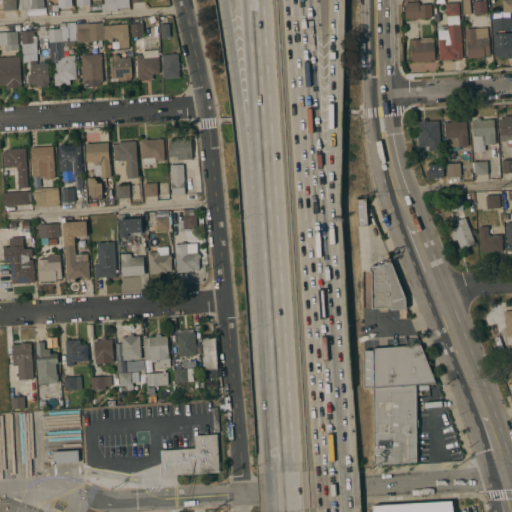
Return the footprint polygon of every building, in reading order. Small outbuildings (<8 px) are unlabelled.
[(16,0),(16,10),(3,11),(2,0),(16,0)] [(43,0),(44,8),(21,10),(21,0),(43,0)] [(128,0),(129,8),(117,8),(117,3),(104,4),(104,0),(128,0)] [(470,0),(471,14),(464,14),(463,0),(470,0)] [(486,0),(487,13),(474,14),(473,1),(486,0)] [(511,0),(511,11),(503,12),(502,0),(511,0)] [(419,1),(419,4),(431,4),(432,17),(416,18),(416,20),(411,20),(411,18),(405,19),(405,2),(419,1)] [(437,26),(448,25),(446,3),(458,2),(459,15),(459,24),(460,24),(462,59),(456,59),(456,58),(440,59),(437,26)] [(511,17),(511,29),(511,55),(511,58),(506,58),(505,55),(504,57),(500,57),(498,56),(495,56),(492,18),(511,17)] [(59,28),(59,23),(76,22),(77,40),(64,41),(65,56),(75,56),(76,79),(70,79),(70,81),(69,81),(70,84),(54,85),(53,63),(50,63),(50,58),(49,58),(48,29),(59,28)] [(88,23),(103,22),(104,40),(91,41),(91,42),(90,42),(91,44),(81,45),(81,42),(78,42),(77,24),(88,23)] [(143,23),(143,36),(133,36),(132,23),(143,23)] [(104,42),(104,25),(128,24),(129,42),(129,47),(119,48),(118,37),(112,38),(112,41),(104,42)] [(169,24),(170,37),(161,38),(160,24),(169,24)] [(488,27),(488,38),(489,38),(490,54),(484,55),(484,57),(467,57),(465,28),(488,27)] [(34,36),(33,36),(33,43),(33,54),(24,55),(22,31),(34,30),(34,36)] [(0,31),(17,31),(18,49),(4,50),(4,45),(0,45),(0,31)] [(433,37),(435,62),(428,62),(428,61),(412,61),(411,39),(421,39),(420,37),(433,37)] [(100,86),(88,86),(88,83),(83,84),(81,55),(101,53),(103,82),(100,83),(100,86)] [(178,53),(179,77),(164,78),(162,54),(178,53)] [(158,57),(160,73),(153,73),(153,76),(152,76),(153,79),(138,80),(137,55),(138,55),(138,54),(141,54),(141,55),(144,54),(144,57),(158,57)] [(119,55),(119,57),(131,57),(132,77),(131,77),(131,80),(118,80),(118,78),(111,78),(111,69),(113,69),(113,55),(119,55)] [(0,56),(19,56),(22,87),(13,88),(13,85),(0,85),(0,56)] [(37,60),(37,63),(48,62),(49,82),(48,82),(48,86),(36,86),(36,83),(29,83),(29,74),(31,74),(31,64),(30,64),(30,61),(37,60)] [(511,115),(511,140),(501,141),(501,135),(500,135),(499,118),(504,118),(504,116),(511,115)] [(495,144),(486,144),(486,137),(485,137),(485,135),(481,135),(482,147),(475,147),(474,136),(473,136),(472,120),(476,120),(475,118),(480,117),(480,120),(494,119),(495,144)] [(441,151),(436,152),(435,150),(429,150),(429,146),(419,147),(418,135),(414,135),(414,129),(417,129),(417,126),(416,126),(416,121),(422,121),(422,119),(426,119),(427,121),(439,120),(441,151)] [(468,145),(446,147),(444,122),(451,122),(451,119),(456,119),(456,121),(466,121),(468,145)] [(174,140),(174,138),(190,136),(192,158),(178,160),(177,156),(170,156),(168,140),(174,140)] [(165,161),(155,161),(155,163),(143,164),(143,158),(142,158),(142,156),(141,156),(141,154),(142,154),(141,140),(143,140),(143,139),(147,138),(147,140),(157,139),(157,138),(160,138),(160,139),(163,138),(165,161)] [(136,140),(138,177),(127,178),(127,172),(126,173),(125,165),(126,165),(126,160),(114,160),(113,144),(119,144),(119,141),(136,140)] [(86,144),(108,142),(111,177),(100,178),(100,170),(95,171),(94,161),(87,162),(86,144)] [(83,176),(73,176),(73,171),(59,171),(59,161),(58,161),(58,159),(59,159),(58,145),(81,144),(82,166),(83,176)] [(55,178),(44,179),(44,178),(40,178),(41,187),(34,187),(33,176),(31,147),(53,146),(55,168),(54,168),(54,172),(55,178)] [(17,170),(16,167),(4,167),(4,165),(3,165),(3,162),(3,151),(8,151),(8,149),(26,148),(28,187),(18,188),(17,170)] [(511,172),(502,172),(501,160),(511,159),(511,172)] [(487,161),(488,174),(475,174),(474,161),(487,161)] [(460,162),(461,175),(447,176),(446,163),(460,162)] [(443,163),(444,177),(428,178),(427,171),(430,170),(429,164),(443,163)] [(184,164),(185,181),(184,181),(185,194),(172,194),(170,165),(184,164)] [(95,178),(95,180),(97,180),(97,183),(102,182),(102,194),(102,199),(90,200),(90,195),(89,195),(88,178),(95,178)] [(157,182),(158,195),(145,196),(144,183),(157,182)] [(129,184),(130,197),(117,198),(116,185),(129,184)] [(35,207),(34,189),(58,187),(59,205),(35,207)] [(74,188),(75,201),(61,202),(61,189),(74,188)] [(5,206),(4,192),(28,191),(29,204),(16,205),(5,206)] [(500,208),(487,208),(486,195),(499,194),(500,208)] [(367,225),(358,226),(357,199),(366,199),(367,225)] [(196,214),(197,227),(183,228),(182,215),(196,214)] [(168,216),(169,229),(156,230),(155,217),(168,216)] [(475,243),(461,249),(457,239),(453,240),(449,230),(461,225),(458,220),(465,217),(475,243)] [(141,218),(142,232),(128,232),(128,237),(119,237),(119,219),(141,218)] [(61,234),(61,223),(86,222),(86,235),(75,236),(76,245),(75,245),(65,246),(62,246),(61,234)] [(59,236),(39,237),(39,225),(58,224),(59,236)] [(488,226),(489,235),(501,234),(502,251),(491,251),(491,250),(488,251),(488,252),(484,252),(484,251),(480,251),(479,226),(488,226)] [(96,278),(95,263),(99,263),(97,243),(114,242),(116,269),(118,269),(118,272),(116,272),(116,276),(96,278)] [(187,243),(187,253),(198,252),(199,254),(200,254),(201,258),(198,258),(199,269),(195,269),(195,271),(177,273),(175,244),(187,243)] [(75,255),(88,254),(89,278),(67,279),(65,246),(75,245),(75,255)] [(24,246),(24,248),(32,248),(32,257),(29,257),(29,260),(33,259),(33,264),(34,264),(35,282),(12,283),(10,262),(4,262),(4,247),(24,246)] [(148,252),(157,252),(157,247),(168,246),(169,254),(171,254),(172,271),(166,271),(166,273),(149,274),(148,252)] [(130,253),(130,257),(143,256),(144,274),(122,276),(121,254),(130,253)] [(48,255),(60,254),(62,278),(56,278),(56,281),(39,281),(38,259),(48,259),(48,255)] [(406,298),(406,309),(391,310),(391,307),(372,308),(372,271),(370,271),(370,266),(383,265),(383,264),(391,260),(406,298)] [(511,310),(503,311),(504,336),(511,335),(511,310)] [(178,350),(177,351),(177,349),(178,348),(177,338),(176,338),(176,336),(177,336),(177,333),(183,333),(183,331),(188,330),(188,332),(200,331),(202,355),(178,356),(178,350)] [(128,336),(128,334),(133,334),(133,335),(140,335),(141,358),(123,359),(122,336),(128,336)] [(149,337),(156,336),(156,334),(161,334),(161,336),(167,335),(169,354),(170,358),(170,367),(156,368),(155,361),(151,362),(151,359),(145,360),(143,338),(149,337)] [(100,340),(100,338),(105,338),(105,339),(113,339),(114,363),(95,363),(94,340),(100,340)] [(218,377),(205,378),(203,338),(215,338),(218,377)] [(80,339),(80,345),(87,344),(88,360),(74,361),(74,365),(67,365),(65,340),(80,339)] [(45,349),(50,349),(50,353),(58,353),(58,363),(56,363),(57,374),(58,374),(58,382),(38,383),(36,342),(44,341),(45,349)] [(21,344),(21,343),(31,342),(33,379),(19,379),(18,365),(13,365),(12,344),(21,344)] [(373,348),(421,345),(436,383),(374,387),(364,387),(364,350),(373,350),(373,348)] [(174,382),(174,369),(193,368),(194,381),(174,382)] [(138,371),(139,382),(132,382),(132,384),(133,385),(133,389),(127,390),(127,385),(119,385),(119,378),(115,378),(115,374),(118,373),(138,371)] [(147,386),(146,373),(167,372),(168,384),(147,386)] [(76,377),(76,376),(81,376),(82,389),(64,390),(64,377),(76,377)] [(92,390),(91,377),(111,376),(111,385),(105,386),(105,389),(105,394),(102,394),(102,389),(92,390)] [(417,462),(376,464),(375,389),(416,386),(417,462)] [(24,396),(25,408),(12,409),(11,397),(24,396)] [(162,478),(161,450),(195,448),(195,435),(217,434),(219,472),(177,474),(177,477),(162,478)] [(78,450),(79,461),(54,463),(54,451),(78,450)] [(374,511),(374,505),(452,501),(453,511),(374,511)]
